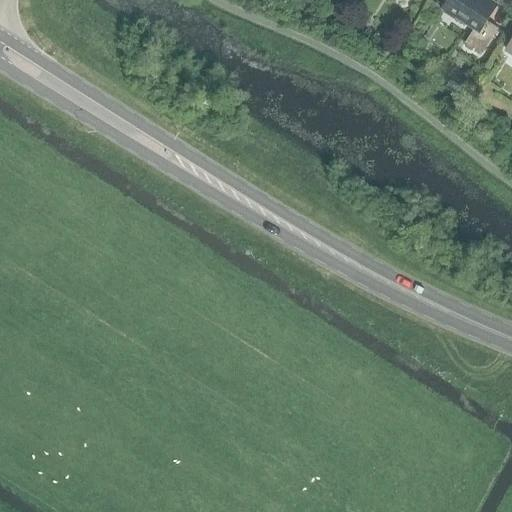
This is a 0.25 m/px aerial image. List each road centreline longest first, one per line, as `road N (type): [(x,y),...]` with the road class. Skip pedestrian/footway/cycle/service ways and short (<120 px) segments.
road 1 (primary): [(430,304),(409,282),(292,220),(0,36)]
road 2 (primary): [(0,67),(281,236),(400,299),(430,304)]
